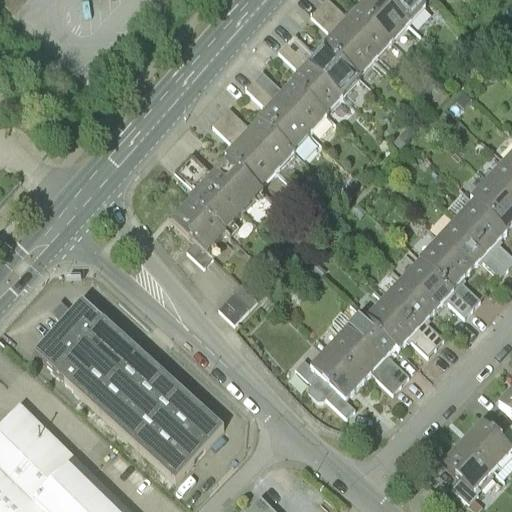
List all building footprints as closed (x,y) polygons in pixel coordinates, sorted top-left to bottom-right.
[(379,0),(367,0),(356,13),(394,47),(411,29),(379,0)] [(416,0),(379,0),(411,29),(428,10),(416,0)] [(312,19),(330,35),(341,22),(323,6),(312,19)] [(356,13),(339,31),(377,65),(394,47),(356,13)] [(339,31),(323,49),(323,50),(360,83),(377,65),(339,31)] [(279,53),(297,69),(308,56),(290,40),(279,53)] [(323,50),(307,67),(344,101),(360,83),(323,50)] [(307,67),(290,86),(291,87),(326,119),(344,101),(307,67)] [(247,90),(265,106),(276,93),(259,78),(247,90)] [(291,87),(275,104),(311,138),(328,121),(291,87)] [(275,104),(258,123),(294,157),(311,138),(275,104)] [(214,128),(232,143),(243,131),(226,115),(214,128)] [(258,123),(242,141),(278,175),(295,158),(294,157),(258,123)] [(242,141),(224,160),(226,162),(260,194),(278,175),(242,141)] [(173,177),(188,191),(202,176),(187,162),(173,177)] [(260,194),(226,162),(187,203),(189,204),(224,237),(262,195),(260,194)] [(511,173),(504,166),(487,184),(511,207),(511,173)] [(511,207),(487,184),(470,202),(474,205),(506,236),(511,229),(511,207)] [(224,237),(189,204),(170,225),(194,248),(186,257),(204,273),(212,264),(205,257),(224,237)] [(455,225),(490,258),(497,250),(508,238),(474,205),(455,225)] [(437,244),(472,277),(482,266),(490,258),(455,225),(437,244)] [(420,265),(454,297),(461,289),(472,277),(437,244),(419,264),(420,265)] [(482,266),(499,282),(511,268),(511,263),(497,250),(490,258),(482,266)] [(420,265),(402,284),(436,316),(445,306),(454,297),(420,265)] [(402,284),(384,304),(418,336),(425,328),(436,316),(402,284)] [(454,297),(445,306),(464,324),(480,307),(461,289),(454,297)] [(217,315),(233,330),(257,305),(240,290),(217,315)] [(384,304),(366,324),(397,352),(400,355),(409,345),(418,336),(384,304)] [(226,436),(83,308),(35,362),(178,490),(226,436)] [(361,319),(343,337),(380,371),(388,362),(397,352),(366,324),(361,319)] [(444,345),(425,328),(418,336),(409,345),(427,362),(444,345)] [(343,337),(326,355),(362,389),(371,380),(380,371),(343,337)] [(326,355),(309,374),(345,407),(362,389),(326,355)] [(409,382),(388,362),(380,371),(371,380),(392,399),(409,382)] [(511,394),(498,409),(511,422),(511,394)] [(0,433),(0,511),(124,511),(39,431),(20,413),(0,433)] [(482,426),(463,446),(495,477),(511,458),(511,454),(499,443),(482,426)] [(511,429),(499,443),(511,454),(511,429)] [(463,446),(442,468),(474,499),(495,477),(463,446)] [(268,511),(259,503),(250,511),(268,511)]
